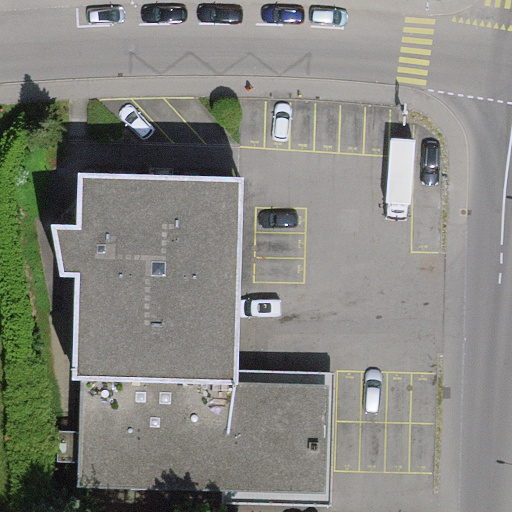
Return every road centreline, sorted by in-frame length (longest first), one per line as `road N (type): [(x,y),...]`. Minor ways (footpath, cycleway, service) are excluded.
road 1 (residential): [(0,50),(178,38),(414,48),(511,63)]
road 2 (residential): [(485,511),(511,112)]
